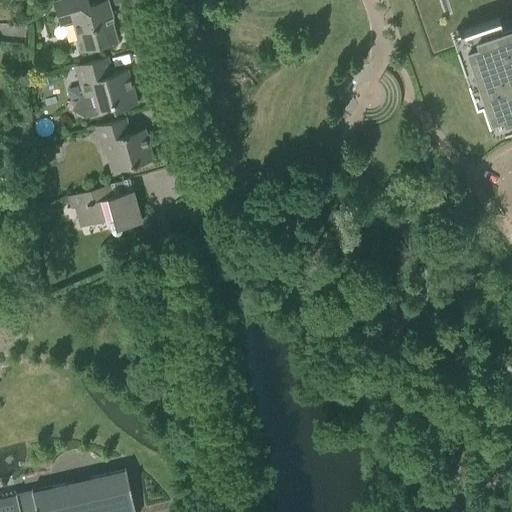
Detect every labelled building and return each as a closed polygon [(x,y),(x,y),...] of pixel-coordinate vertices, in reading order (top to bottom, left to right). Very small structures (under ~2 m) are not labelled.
[(112,22),(114,21),(111,12),(109,12),(107,7),(109,7),(107,0),(103,0),(88,4),(87,0),(53,0),(60,24),(72,21),(80,50),(117,40),(112,22)] [(511,0),(411,0),(426,44),(451,35),(455,47),(475,104),(480,103),(491,134),(511,126),(511,0)] [(71,110),(85,118),(97,115),(100,108),(106,106),(108,111),(137,103),(127,68),(112,73),(107,55),(74,65),(82,94),(79,95),(71,110)] [(94,125),(101,150),(105,149),(112,170),(133,164),(153,159),(144,128),(129,132),(125,117),(106,122),(94,125)] [(51,143),(36,146),(39,161),(54,158),(51,143)] [(80,226),(106,219),(112,231),(114,232),(117,232),(119,231),(121,228),(121,226),(141,221),(132,190),(112,195),(109,184),(68,195),(71,208),(75,207),(80,226)] [(44,203),(33,206),(36,217),(47,214),(44,203)] [(0,303),(0,325),(13,320),(5,302),(0,303)] [(0,497),(0,511),(133,511),(124,469),(0,497)]
